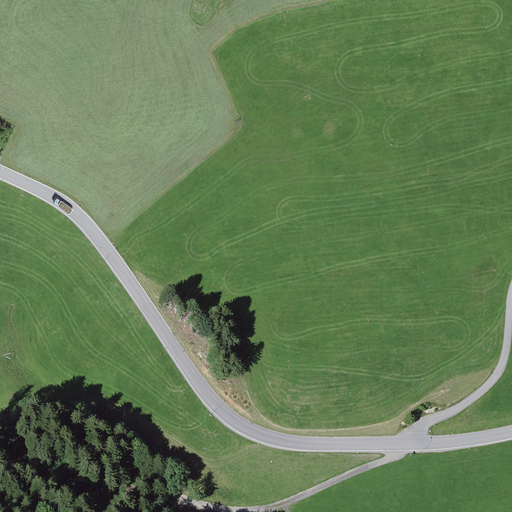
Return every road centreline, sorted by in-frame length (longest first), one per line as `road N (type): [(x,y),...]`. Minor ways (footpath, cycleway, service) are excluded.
road 1 (tertiary): [(511,432),(307,445),(241,427),(214,403),(88,225),(0,172)]
road 2 (track): [(511,293),(504,356),(473,401),(425,423),(394,456),(289,502),(242,511)]
road 3 (track): [(234,511),(139,485),(105,508)]
